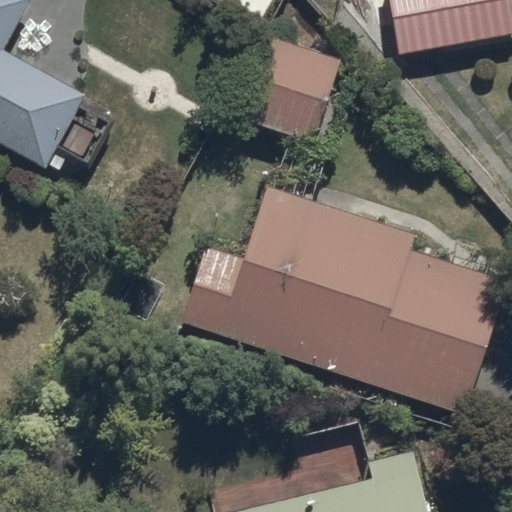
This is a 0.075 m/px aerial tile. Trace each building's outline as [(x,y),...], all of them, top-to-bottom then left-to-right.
[(0,0),(0,150),(45,175),(56,155),(87,171),(108,129),(78,113),(85,99),(4,57),(32,2),(27,0),(0,0)] [(388,0),(397,58),(511,39),(511,33),(506,0),(388,0)] [(313,147),(338,63),(270,45),(246,128),(313,147)] [(207,251),(183,328),(462,418),(504,284),(484,278),(486,271),(453,260),(450,270),(410,257),(416,239),(270,192),(247,264),(207,251)] [(371,487),(259,511),(423,511),(411,458),(367,468),(371,487)]
